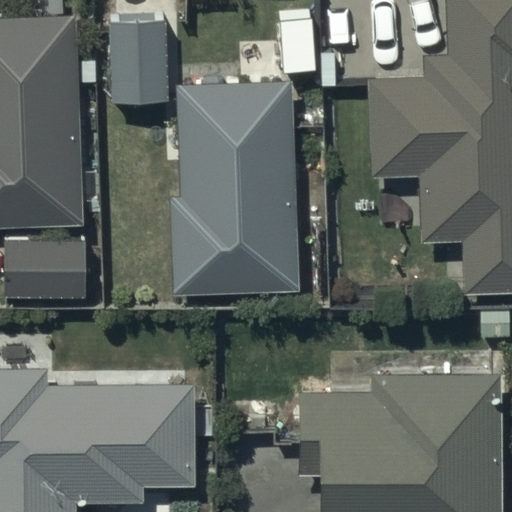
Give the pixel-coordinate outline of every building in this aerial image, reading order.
[(511,286),(511,0),(446,0),(447,48),(424,49),(424,73),(369,75),(371,172),(419,171),(421,236),(464,234),(465,288),(511,286)] [(0,223),(82,222),(76,12),(0,14),(0,223)] [(167,93),(165,16),(111,17),(113,95),(167,93)] [(298,287),(292,75),(178,78),(181,194),(170,195),(172,290),(298,287)] [(84,233),(6,233),(6,291),(84,291),(84,233)] [(0,511),(73,511),(73,495),(145,495),(145,479),(195,478),(194,381),(48,382),(48,367),(0,367),(0,511)] [(501,511),(500,369),(376,370),(376,389),(300,390),(301,472),(322,472),(321,511),(501,511)]
